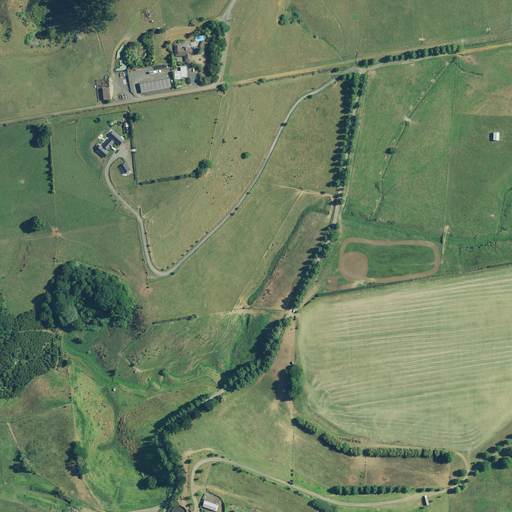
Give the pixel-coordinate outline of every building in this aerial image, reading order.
[(182,48),(182,45),(175,45),(176,56),(185,56),(185,61),(192,61),(192,55),(198,55),(198,47),(190,47),(190,46),(184,47),(184,48),(182,48)] [(174,87),(173,78),(140,84),(142,93),(174,87)] [(111,99),(110,87),(103,88),(104,100),(111,99)] [(112,146),(113,147),(114,146),(113,144),(116,142),(120,146),(125,140),(114,131),(109,136),(111,138),(103,146),(102,145),(97,150),(105,158),(110,153),(107,150),(112,146)] [(127,163),(118,168),(123,176),(132,170),(127,163)] [(219,505),(205,501),(203,506),(217,511),(219,505)]
